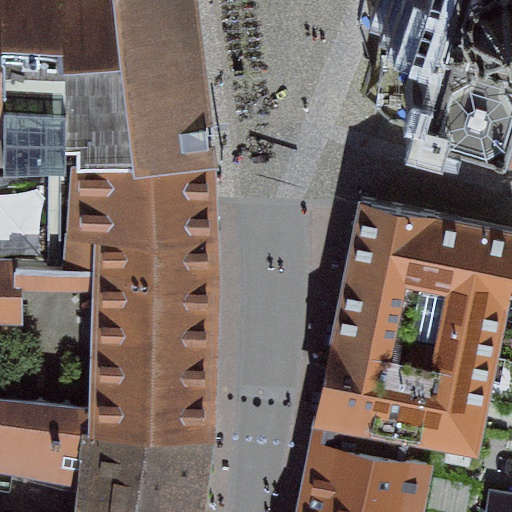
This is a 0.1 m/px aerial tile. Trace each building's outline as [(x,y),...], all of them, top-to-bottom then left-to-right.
[(63,0),(0,0),(0,27),(10,159),(78,162),(78,157),(63,0)] [(210,138),(193,0),(63,0),(78,157),(212,155),(210,138)] [(511,0),(397,0),(405,18),(442,29),(448,37),(428,105),(498,127),(511,131),(508,140),(498,137),(494,151),(504,154),(502,162),(511,164),(511,0)] [(0,27),(0,150),(1,160),(10,159),(0,27)] [(0,412),(97,426),(213,431),(219,285),(214,200),(214,188),(212,155),(78,157),(78,162),(73,263),(20,262),(20,258),(0,258),(0,412)] [(511,221),(368,193),(321,413),(436,434),(452,438),(448,454),(467,459),(469,448),(479,450),(481,437),(477,435),(511,275),(511,221)] [(207,511),(213,431),(97,426),(0,412),(0,462),(92,479),(89,511),(207,511)] [(321,413),(302,511),(420,511),(426,485),(436,434),(321,413)] [(426,485),(462,493),(467,459),(448,454),(452,438),(436,434),(426,485)] [(494,511),(511,511),(511,484),(497,483),(494,511)]
